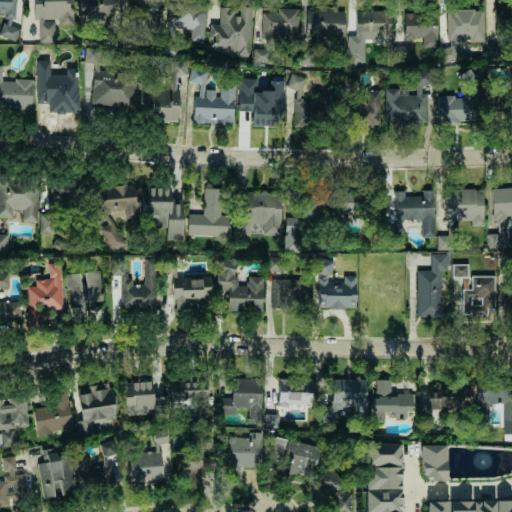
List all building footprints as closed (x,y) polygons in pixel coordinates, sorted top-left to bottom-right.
[(14,0),(0,0),(0,38),(17,38),(17,26),(14,26),(14,0)] [(72,24),(72,0),(32,0),(33,20),(37,20),(37,41),(55,41),(55,24),(72,24)] [(78,0),(79,21),(112,20),(111,0),(78,0)] [(204,42),(206,4),(166,1),(164,32),(174,32),(174,30),(190,31),(189,41),(204,42)] [(251,7),(238,6),(238,9),(219,8),(219,24),(209,24),(209,52),(249,54),(251,7)] [(506,7),(494,6),(493,39),(504,39),(506,7)] [(261,12),(261,38),(297,39),(298,9),(277,8),(277,12),(261,12)] [(305,9),(304,37),(341,38),(342,10),(305,9)] [(445,9),(446,58),(455,58),(455,49),(460,49),(460,41),(483,40),(482,9),(445,9)] [(390,43),(390,10),(354,11),(355,33),(346,33),(346,64),(364,64),(363,39),(372,39),(372,43),(390,43)] [(437,46),(436,12),(403,13),(404,38),(422,38),(422,47),(437,46)] [(409,46),(394,46),(393,60),(408,60),(409,46)] [(94,69),(99,69),(99,48),(84,48),(83,62),(94,63),(94,69)] [(36,102),(47,102),(47,112),(78,112),(78,69),(65,69),(65,74),(49,74),(49,60),(36,60),(36,102)] [(31,79),(1,79),(1,65),(0,64),(0,107),(31,107),(31,79)] [(206,68),(189,67),(188,82),(198,83),(198,95),(193,95),(192,122),(232,124),(234,83),(219,82),(219,96),(204,95),(206,68)] [(92,104),(135,105),(135,72),(92,71),(92,104)] [(328,128),(331,95),(319,94),(319,101),(301,99),(303,76),(288,74),(287,88),(295,89),(291,124),(328,128)] [(177,119),(177,77),(170,77),(170,84),(140,84),(140,119),(177,119)] [(237,111),(251,111),(251,126),(281,126),(282,81),(269,80),(269,90),(256,90),(256,78),(238,78),(237,111)] [(426,123),(425,85),(426,85),(426,78),(415,78),(415,94),(407,94),(407,88),(384,88),(384,123),(426,123)] [(379,126),(379,90),(367,89),(367,102),(352,102),(352,125),(379,126)] [(437,94),(437,123),(472,122),(472,94),(437,94)] [(49,179),(50,203),(85,202),(84,178),(49,179)] [(0,217),(12,217),(12,209),(22,210),(21,221),(36,221),(37,181),(0,180),(0,217)] [(125,243),(110,219),(119,213),(123,219),(133,219),(137,216),(134,183),(103,185),(97,189),(100,227),(97,229),(111,252),(125,243)] [(511,186),(491,188),(494,233),(486,234),(487,248),(504,247),(502,225),(507,225),(507,216),(511,215),(511,186)] [(187,234),(229,235),(229,215),(221,215),(221,188),(203,187),(202,214),(187,213),(187,234)] [(445,189),(446,220),(472,220),(472,225),(483,225),(482,188),(445,189)] [(434,237),(432,189),(419,190),(419,196),(405,196),(405,191),(384,191),(385,214),(394,214),(394,220),(420,219),(421,237),(434,237)] [(280,234),(279,190),(239,191),(239,234),(280,234)] [(0,255),(7,256),(8,234),(0,233),(0,255)] [(416,316),(440,316),(439,270),(446,270),(445,253),(429,253),(430,270),(415,270),(416,316)] [(120,310),(157,310),(157,258),(143,258),(143,284),(131,284),(131,276),(124,276),(124,259),(110,259),(110,275),(120,275),(120,310)] [(227,310),(261,310),(262,276),(246,276),(246,285),(235,284),(236,258),(216,258),(216,289),(227,289),(227,310)] [(355,308),(355,275),(343,275),(343,284),(330,284),(330,260),(316,260),(316,308),(355,308)] [(62,309),(59,262),(47,263),(47,278),(34,279),(34,285),(25,286),(27,325),(41,324),(41,310),(62,309)] [(451,276),(467,277),(467,264),(451,263),(451,276)] [(65,273),(69,320),(84,318),(82,302),(101,301),(99,270),(65,273)] [(0,320),(19,320),(19,301),(0,301),(0,287),(8,287),(8,273),(0,273),(0,320)] [(462,289),(462,313),(494,313),(493,275),(470,275),(471,289),(462,289)] [(172,278),(173,309),(185,309),(185,299),(210,298),(209,276),(172,278)] [(285,299),(307,298),(307,278),(270,279),(271,308),(285,308),(285,299)] [(169,401),(206,401),(206,375),(192,376),(192,380),(168,381),(169,401)] [(260,419),(261,377),(230,377),(230,408),(247,408),(247,419),(260,419)] [(311,379),(278,378),(277,405),(311,406),(311,379)] [(364,378),(329,379),(330,405),(315,406),(315,422),(337,422),(336,407),(352,407),(352,416),(365,416),(364,378)] [(372,421),(383,421),(383,413),(411,414),(412,392),(390,392),(390,379),(373,379),(372,421)] [(76,387),(81,421),(76,421),(77,434),(94,432),(92,422),(114,419),(109,383),(76,387)] [(511,422),(511,383),(478,385),(478,406),(490,406),(490,423),(511,422)] [(470,386),(426,384),(426,407),(469,409),(470,386)] [(72,429),(66,389),(50,391),(51,403),(31,406),(35,434),(72,429)] [(0,427),(27,427),(26,397),(0,397),(0,427)] [(278,427),(278,414),(264,413),(263,426),(278,427)] [(3,446),(15,444),(13,429),(1,430),(3,446)] [(159,449),(158,442),(166,441),(165,432),(154,433),(156,450),(159,449)] [(260,467),(260,432),(247,432),(247,437),(225,437),(225,481),(239,481),(239,467),(260,467)] [(282,454),(284,438),(271,437),(269,453),(282,454)] [(312,464),(322,467),(326,449),(287,440),(284,453),(291,454),(287,471),(309,476),(312,464)] [(363,443),(398,442),(399,464),(364,465),(363,443)] [(420,445),(422,475),(426,475),(427,479),(446,480),(444,444),(420,445)] [(42,498),(72,493),(66,445),(41,449),(43,462),(36,462),(42,498)] [(177,454),(178,481),(196,480),(196,470),(213,470),(213,456),(205,457),(205,447),(189,448),(189,454),(177,454)] [(130,481),(162,480),(161,451),(129,452),(130,481)] [(1,457),(2,474),(0,474),(0,503),(13,502),(14,505),(26,503),(23,471),(15,472),(14,455),(1,457)] [(365,488),(400,488),(399,467),(364,467),(365,488)] [(350,511),(350,474),(334,474),(334,468),(325,468),(325,477),(316,477),(316,489),(330,489),(330,511),(350,511)] [(365,491),(365,511),(400,511),(399,490),(365,491)] [(511,511),(496,511),(496,500),(511,499),(511,511)] [(472,501),(472,511),(494,511),(494,500),(472,501)] [(424,511),(447,511),(447,501),(424,501),(424,511)] [(471,511),(450,511),(450,501),(471,501),(471,511)]
